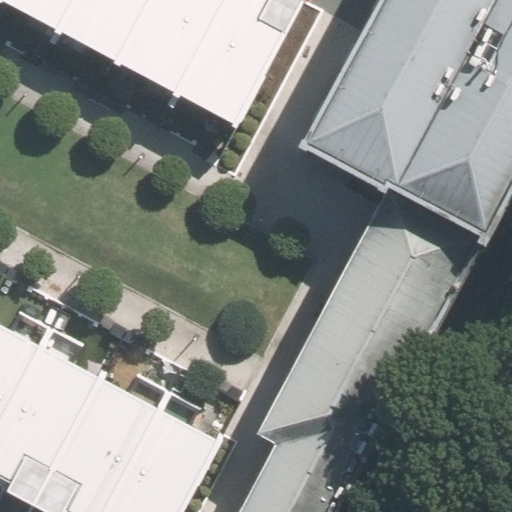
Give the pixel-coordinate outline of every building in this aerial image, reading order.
[(13,0),(58,23),(70,0),(13,0)] [(70,0),(58,23),(118,55),(146,0),(70,0)] [(146,0),(118,55),(177,86),(223,0),(146,0)] [(223,0),(177,86),(237,118),(299,0),(223,0)] [(511,0),(379,0),(307,133),(385,176),(252,427),(269,436),(228,511),(346,511),(493,234),(511,197),(511,0)] [(0,422),(42,342),(0,319),(0,422)] [(0,422),(0,466),(41,488),(102,373),(42,342),(0,422)] [(41,488),(87,511),(103,511),(161,404),(102,373),(41,488)] [(103,511),(179,511),(220,436),(161,404),(103,511)]
